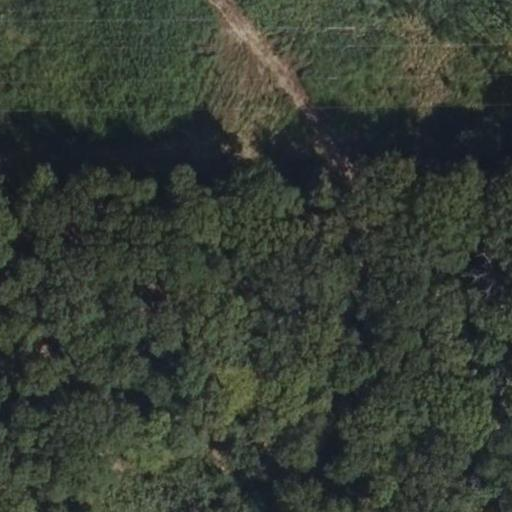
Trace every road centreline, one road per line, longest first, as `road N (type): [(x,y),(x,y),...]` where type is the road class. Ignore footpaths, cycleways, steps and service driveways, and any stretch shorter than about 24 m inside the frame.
road 1 (track): [(222,0),(339,135),(361,176),(370,233),(339,323)]
road 2 (track): [(0,440),(125,431),(220,404),(302,358),(339,323)]
